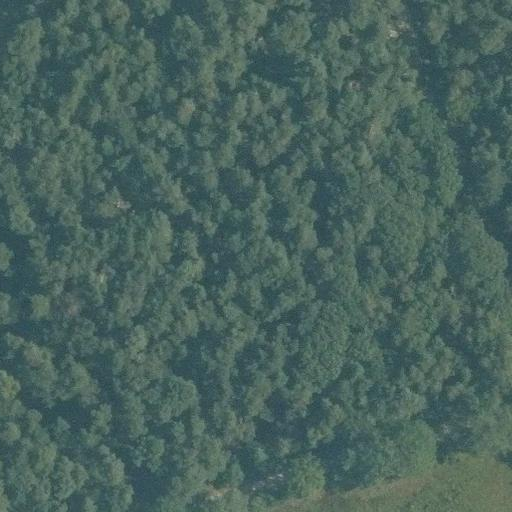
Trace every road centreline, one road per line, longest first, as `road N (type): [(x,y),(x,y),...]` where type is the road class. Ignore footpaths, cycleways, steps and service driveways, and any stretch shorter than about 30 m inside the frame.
road 1 (track): [(175,0),(230,137),(321,311),(299,375),(171,511)]
road 2 (track): [(188,511),(511,408)]
road 3 (track): [(511,313),(394,0)]
